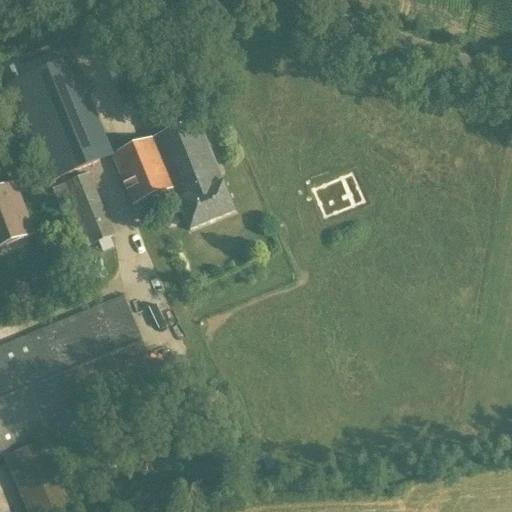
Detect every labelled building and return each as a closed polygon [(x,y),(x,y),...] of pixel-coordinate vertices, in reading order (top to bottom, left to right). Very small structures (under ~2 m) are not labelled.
[(114,157),(74,59),(5,89),(44,186),(114,157)] [(0,123),(0,150),(5,164),(25,157),(11,120),(0,123)] [(174,189),(190,232),(235,213),(197,123),(114,157),(132,207),(174,189)] [(52,190),(78,252),(115,237),(89,175),(52,190)] [(350,199),(342,178),(321,187),(329,207),(350,199)] [(0,248),(34,236),(14,184),(0,189),(0,248)] [(0,347),(0,458),(161,392),(122,298),(0,347)] [(4,460),(25,511),(71,511),(44,444),(4,460)]
